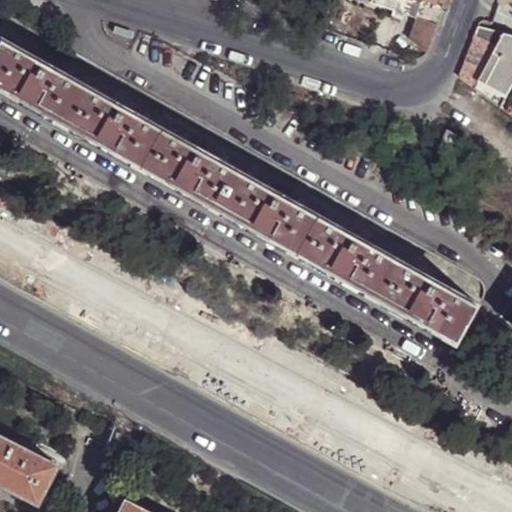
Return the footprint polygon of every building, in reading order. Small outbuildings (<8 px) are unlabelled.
[(408,36),(426,51),(444,0),(369,0),(369,1),(393,9),(391,14),(400,17),(402,13),(416,17),(408,36)] [(474,38),(495,50),(504,33),(479,27),(474,38)] [(495,50),(504,55),(511,41),(511,35),(504,33),(495,50)] [(0,84),(56,116),(77,78),(0,35),(0,84)] [(483,95),(501,108),(505,100),(511,86),(511,41),(504,55),(483,95)] [(474,88),(483,95),(504,55),(495,50),(474,88)] [(135,160),(156,123),(77,78),(56,116),(135,160)] [(501,108),(511,115),(511,105),(505,100),(501,108)] [(215,204),(235,167),(156,123),(135,160),(215,204)] [(446,130),(436,148),(456,158),(466,140),(446,130)] [(294,248),(314,211),(235,167),(215,204),(294,248)] [(373,292),(393,256),(314,211),(294,248),(373,292)] [(393,256),(373,292),(452,337),(473,300),(393,256)] [(0,433),(0,478),(36,497),(54,462),(0,433)] [(154,511),(124,496),(114,511),(154,511)]
